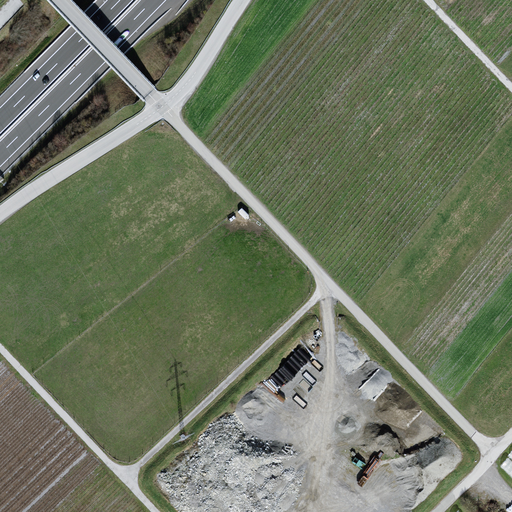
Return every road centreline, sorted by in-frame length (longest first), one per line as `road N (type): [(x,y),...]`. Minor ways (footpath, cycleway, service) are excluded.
road 1 (unclassified): [(161,107),(495,453)]
road 2 (motorway): [(0,154),(153,0)]
road 3 (unclassified): [(161,107),(0,215)]
road 4 (motorway): [(119,0),(0,120)]
road 5 (unclassified): [(56,0),(161,107)]
road 6 (unclassified): [(242,0),(205,59),(161,107)]
